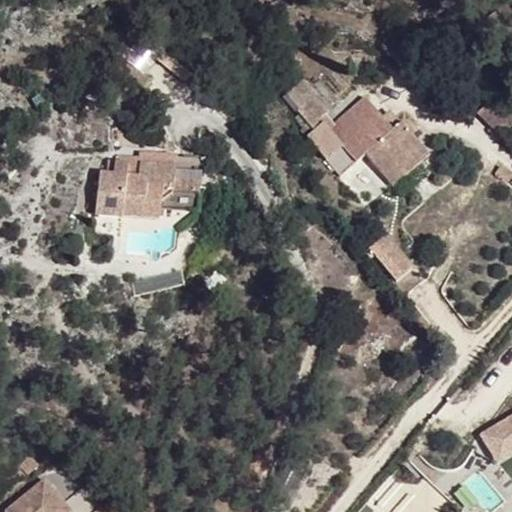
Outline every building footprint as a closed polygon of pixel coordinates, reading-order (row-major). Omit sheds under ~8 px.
[(394,190),(431,160),(403,128),(394,136),(365,101),(334,127),(329,120),(332,118),(319,103),(322,101),(308,84),(288,101),(316,136),(308,144),(322,160),(340,145),(353,163),(357,169),(369,159),(394,190)] [(340,145),(322,160),(336,176),(353,163),(340,145)] [(182,152),(167,151),(166,164),(181,166),(182,152)] [(105,173),(101,213),(128,215),(128,214),(165,218),(167,201),(178,193),(176,210),(202,213),(205,184),(179,181),(181,166),(145,162),(144,176),(132,175),(133,163),(120,162),(119,174),(105,173)] [(511,226),(511,225),(511,198),(498,212),(511,226)] [(511,419),(483,436),(499,464),(511,456),(511,419)] [(70,511),(46,482),(8,511),(70,511)]
